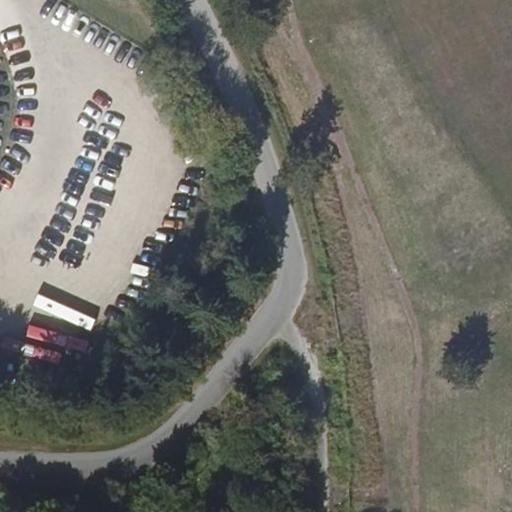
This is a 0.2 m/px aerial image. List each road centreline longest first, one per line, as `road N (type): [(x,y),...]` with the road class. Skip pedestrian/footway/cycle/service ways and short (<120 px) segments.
road 1 (unclassified): [(0,465),(95,469),(153,454),(216,393),(291,282),(294,263),(266,148),(194,0)]
road 2 (track): [(280,308),(318,398),(318,511)]
